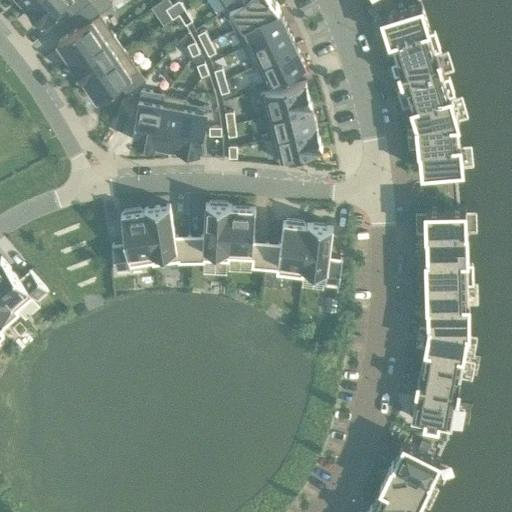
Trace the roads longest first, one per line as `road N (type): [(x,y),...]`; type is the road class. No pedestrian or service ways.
road 1 (residential): [(324,511),(358,447),(370,398),(384,293),(376,186)]
road 2 (residential): [(376,186),(334,192),(179,179),(88,190)]
road 3 (residential): [(376,186),(360,92),(327,0)]
road 4 (residential): [(0,45),(65,132),(88,190)]
